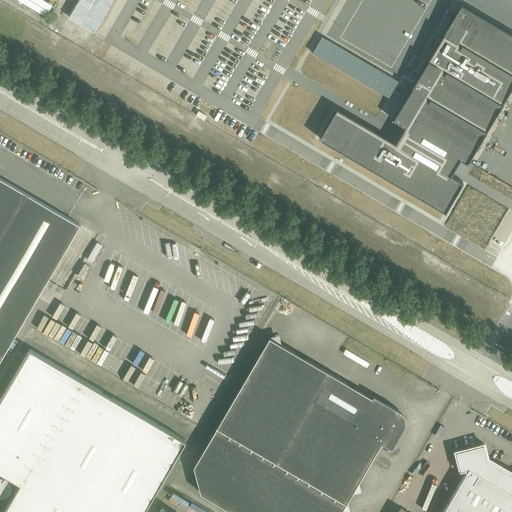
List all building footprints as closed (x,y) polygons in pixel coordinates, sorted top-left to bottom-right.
[(17,0),(45,16),(51,5),(42,0),(17,0)] [(78,0),(62,27),(88,42),(112,0),(78,0)] [(336,107),(319,138),(445,212),(463,182),(450,174),(460,158),(467,163),(511,85),(511,32),(460,3),(392,119),(405,126),(396,142),(336,107)] [(198,111),(196,115),(204,120),(207,116),(198,111)] [(485,187),(473,209),(502,225),(511,205),(511,148),(511,147),(488,189),(485,187)] [(0,177),(0,359),(79,224),(0,177)] [(269,337),(193,466),(200,492),(233,511),(339,511),(340,511),(346,501),(351,493),(357,482),(381,442),(391,448),(403,427),(404,425),(405,423),(405,421),(405,419),(405,417),(404,415),(403,413),(401,412),(400,410),(373,395),(372,397),(281,344),(269,337)] [(142,511),(185,440),(30,349),(0,399),(0,471),(20,483),(2,511),(142,511)] [(511,511),(511,472),(487,458),(484,443),(455,451),(460,470),(459,470),(459,471),(465,469),(466,472),(442,511),(405,511),(400,509),(398,511),(511,511)] [(10,491),(10,488),(10,487),(7,483),(4,481),(0,480),(0,501),(3,501),(5,500),(7,499),(9,497),(9,495),(10,491)]
